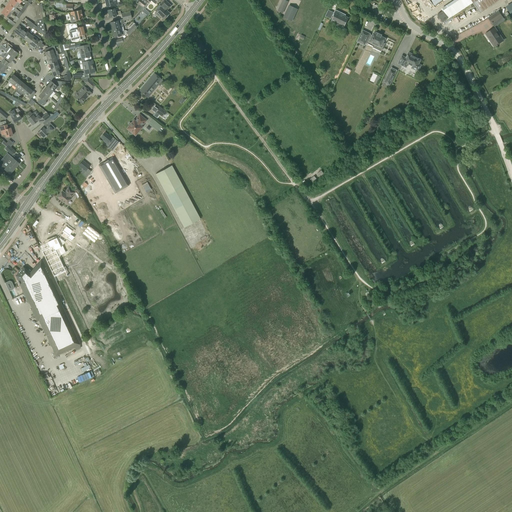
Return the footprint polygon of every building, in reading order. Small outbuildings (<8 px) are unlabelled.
[(14,0),(10,0),(8,3),(13,7),(16,8),(19,3),(14,0)] [(156,5),(159,0),(139,0),(137,3),(145,9),(148,5),(148,4),(151,1),(156,5)] [(164,0),(157,8),(158,9),(154,13),(159,18),(160,17),(163,19),(169,13),(166,10),(167,9),(168,9),(171,6),(164,0)] [(282,0),(277,11),(283,14),(288,2),(284,0),(282,0)] [(471,0),(480,13),(499,0),(471,0)] [(8,3),(4,8),(10,12),(12,13),(13,11),(11,9),(13,7),(8,3)] [(284,17),(292,21),(297,9),(289,6),(284,17)] [(10,12),(4,8),(1,13),(8,18),(10,16),(8,14),(10,12)] [(107,10),(107,11),(107,14),(108,14),(109,18),(121,15),(120,11),(115,12),(115,8),(107,10)] [(331,20),(335,22),(334,24),(340,27),(341,25),(344,27),(349,17),(345,16),(346,14),(335,9),(332,16),(333,15),(334,16),(331,20)] [(69,12),(70,17),(71,23),(76,22),(76,21),(83,19),(81,10),(69,12)] [(498,11),(488,18),(492,24),(503,17),(498,11)] [(18,19),(16,16),(12,21),(9,19),(7,21),(13,26),(18,19)] [(36,20),(34,23),(39,27),(38,28),(40,29),(45,33),(45,32),(43,19),(42,19),(36,20)] [(110,23),(112,30),(123,27),(121,20),(118,21),(110,23)] [(14,32),(19,36),(24,29),(25,27),(22,25),(23,24),(21,22),(14,32)] [(123,27),(112,30),(114,37),(124,35),(124,36),(126,35),(127,34),(129,36),(137,26),(133,23),(129,28),(130,28),(127,32),(126,31),(125,30),(124,31),(123,27)] [(76,24),(68,24),(69,31),(70,36),(71,38),(73,37),(74,41),(80,41),(79,36),(85,35),(82,27),(76,28),(75,25),(76,24)] [(490,38),(495,46),(504,40),(495,27),(485,34),(488,39),(490,38)] [(19,36),(24,39),(29,33),(24,29),(19,36)] [(378,47),(382,50),(385,44),(383,43),(385,39),(381,37),(382,35),(375,32),(374,33),(372,36),(370,34),(363,30),(357,41),(364,45),(366,42),(369,43),(368,44),(373,46),(374,44),(378,46),(378,47)] [(24,39),(29,43),(34,37),(33,37),(29,33),(24,39)] [(34,37),(29,43),(34,47),(36,44),(38,46),(41,43),(42,42),(39,40),(40,39),(35,34),(33,37),(34,37)] [(117,48),(125,40),(124,38),(115,40),(116,44),(117,48)] [(15,50),(15,49),(12,47),(11,47),(12,47),(11,48),(9,47),(9,46),(8,46),(6,49),(1,45),(2,44),(1,44),(0,46),(0,48),(1,49),(7,53),(13,58),(18,53),(14,50),(15,50)] [(61,44),(62,46),(62,47),(64,53),(65,57),(67,56),(65,49),(68,49),(68,50),(75,48),(75,44),(74,45),(74,44),(61,44)] [(79,58),(79,60),(79,61),(85,60),(84,58),(90,57),(88,49),(90,49),(89,45),(78,47),(79,51),(78,52),(77,53),(77,54),(77,55),(78,59),(79,58)] [(45,52),(47,58),(55,56),(53,53),(55,52),(53,46),(48,48),(49,51),(45,52)] [(421,60),(417,58),(418,57),(409,52),(409,53),(409,54),(408,54),(406,58),(402,56),(398,64),(406,68),(408,63),(413,66),(411,68),(413,69),(418,71),(421,65),(419,64),(421,60)] [(7,53),(3,58),(10,63),(13,58),(7,53)] [(47,58),(49,64),(57,62),(55,56),(47,58)] [(3,58),(0,62),(0,63),(6,68),(10,63),(3,58)] [(79,61),(79,60),(78,60),(78,64),(82,63),(85,74),(95,72),(93,67),(92,67),(91,60),(85,62),(85,60),(79,61)] [(49,64),(51,70),(59,67),(57,62),(49,64)] [(67,65),(65,65),(66,71),(65,72),(66,75),(63,77),(64,80),(69,81),(70,80),(71,78),(69,71),(67,65)] [(59,67),(51,70),(53,76),(61,74),(59,67)] [(384,82),(389,85),(396,72),(390,69),(384,82)] [(372,73),(369,80),(373,82),(377,75),(372,73)] [(140,91),(143,94),(148,98),(162,80),(154,74),(140,91)] [(7,81),(12,85),(18,79),(13,75),(7,81)] [(84,82),(92,89),(95,85),(88,78),(84,82)] [(12,85),(17,89),(23,83),(18,79),(12,85)] [(51,81),(47,86),(53,92),(55,89),(58,91),(60,89),(51,81)] [(17,89),(22,93),(28,87),(23,83),(17,89)] [(73,96),(78,100),(81,104),(91,93),(83,85),(73,96)] [(47,86),(43,91),(49,97),(53,92),(47,86)] [(28,87),(22,93),(29,99),(32,96),(30,94),(33,91),(32,91),(33,90),(31,88),(30,89),(28,87)] [(49,97),(43,91),(39,96),(41,98),(37,103),(40,105),(42,104),(44,105),(46,102),(45,101),(49,97)] [(154,106),(151,110),(154,112),(155,113),(153,115),(157,118),(158,115),(162,118),(166,112),(159,106),(157,109),(154,106)] [(13,110),(9,112),(14,122),(21,119),(19,114),(21,113),(17,108),(13,110)] [(52,114),(45,121),(43,123),(45,126),(38,132),(44,138),(49,133),(52,129),(49,126),(51,124),(49,122),(52,121),(59,114),(57,111),(53,114),(52,114)] [(28,119),(32,125),(41,118),(38,115),(35,118),(33,115),(32,115),(30,112),(25,115),(28,119)] [(134,120),(127,128),(129,130),(128,131),(128,132),(128,133),(129,133),(129,134),(130,134),(131,134),(132,134),(133,133),(135,135),(142,127),(147,121),(139,115),(134,121),(134,120)] [(157,131),(161,127),(157,123),(153,127),(157,131)] [(0,126),(0,129),(1,135),(5,134),(6,137),(12,135),(10,128),(8,128),(7,125),(0,126)] [(116,140),(112,137),(109,134),(108,135),(105,132),(101,138),(104,140),(103,141),(107,144),(105,145),(109,148),(116,140)] [(8,145),(5,149),(12,155),(16,152),(8,145)] [(19,163),(11,156),(9,159),(11,161),(8,164),(14,169),(19,163)] [(113,157),(98,165),(115,194),(129,185),(113,157)] [(83,160),(79,165),(82,168),(79,171),(83,174),(85,172),(88,174),(91,171),(88,169),(90,166),(83,160)] [(0,165),(0,171),(3,175),(6,172),(10,174),(14,169),(8,164),(6,162),(5,161),(1,166),(0,165)] [(155,174),(183,228),(200,219),(171,165),(155,174)] [(57,198),(67,205),(72,198),(71,197),(75,193),(68,188),(65,191),(66,192),(65,193),(62,191),(57,198)] [(47,242),(39,245),(53,275),(65,270),(58,256),(66,252),(62,244),(67,238),(71,241),(74,236),(70,233),(72,230),(66,225),(57,238),(56,236),(47,241),(47,242)] [(88,226),(82,233),(94,242),(100,235),(88,226)] [(62,302),(42,259),(30,273),(23,267),(15,276),(18,280),(19,279),(22,282),(20,284),(28,302),(29,302),(31,308),(37,321),(39,320),(46,336),(49,340),(48,341),(51,346),(54,351),(53,351),(56,356),(80,345),(60,303),(62,302)] [(9,281),(5,283),(9,291),(13,289),(14,287),(11,282),(9,281)]
